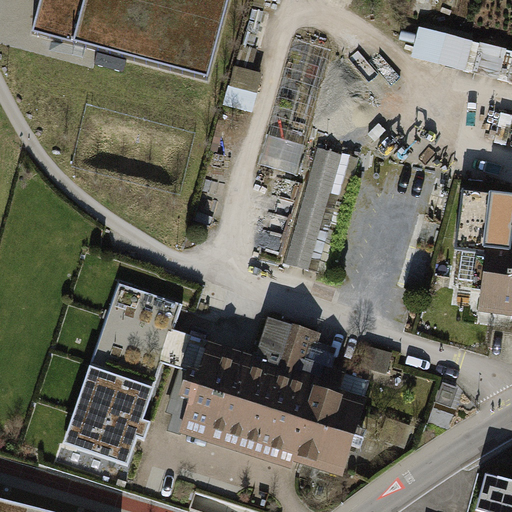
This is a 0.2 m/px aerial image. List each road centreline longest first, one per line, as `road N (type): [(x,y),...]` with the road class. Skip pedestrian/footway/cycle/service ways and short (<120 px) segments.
road 1 (residential): [(129,239),(175,266),(414,345),(474,370),(511,398)]
road 2 (tertiary): [(511,423),(372,511)]
